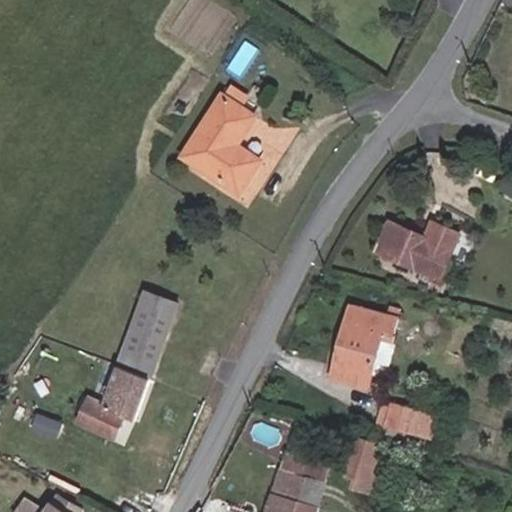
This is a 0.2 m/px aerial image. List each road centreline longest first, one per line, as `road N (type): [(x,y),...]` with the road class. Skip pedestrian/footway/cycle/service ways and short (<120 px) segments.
road 1 (unclassified): [(182,511),(312,233),(368,152),(423,109)]
road 2 (unclassified): [(423,109),(480,0)]
